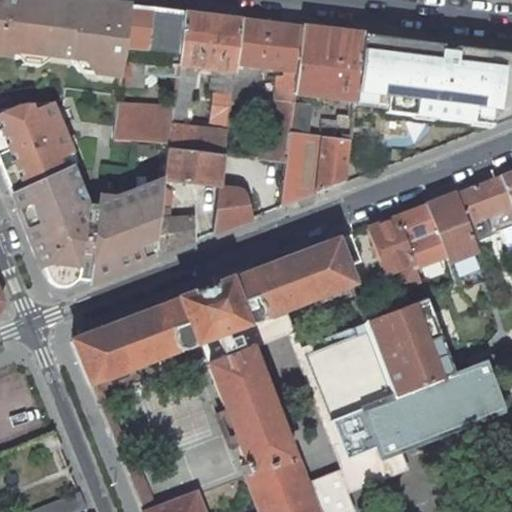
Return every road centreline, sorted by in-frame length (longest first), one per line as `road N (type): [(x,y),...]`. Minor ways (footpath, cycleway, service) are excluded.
road 1 (residential): [(30,323),(511,141)]
road 2 (residential): [(30,323),(107,511)]
road 3 (residential): [(318,0),(511,24)]
